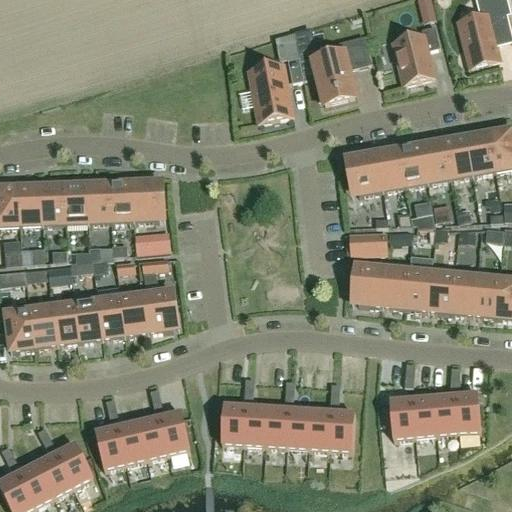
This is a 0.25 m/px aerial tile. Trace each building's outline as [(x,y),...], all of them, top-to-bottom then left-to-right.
[(506,0),(485,0),(475,2),(480,23),(459,28),(471,75),(500,68),(496,53),(511,48),(511,38),(508,21),(511,20),(506,0)] [(422,36),(423,42),(393,49),(404,92),(435,84),(428,57),(440,54),(435,33),(422,36)] [(288,66),(300,63),(299,60),(295,38),(276,44),(280,67),(288,66)] [(319,108),(324,106),(325,111),(355,104),(348,76),(371,71),(364,44),(349,47),(350,52),(341,54),(343,61),(314,68),(319,87),(314,88),(319,108)] [(304,87),(300,63),(288,66),(293,89),(304,87)] [(249,78),(259,130),(294,123),(284,72),(249,78)] [(511,175),(511,136),(490,140),(497,179),(511,175)] [(497,179),(490,140),(467,144),(474,183),(497,179)] [(474,183),(467,144),(444,148),(451,187),(474,183)] [(451,187),(444,148),(421,152),(428,191),(451,187)] [(428,191),(421,152),(398,156),(405,195),(428,191)] [(405,195),(398,156),(375,160),(382,199),(405,195)] [(375,160),(352,164),(359,203),(382,199),(375,160)] [(159,228),(158,189),(134,190),(136,229),(159,228)] [(134,190),(111,191),(113,230),(136,229),(134,190)] [(113,230),(111,191),(88,192),(89,231),(113,230)] [(89,231),(88,192),(64,193),(66,232),(89,231)] [(66,232),(64,193),(41,194),(43,233),(66,232)] [(43,233),(41,194),(18,195),(19,234),(43,233)] [(0,234),(19,234),(18,195),(0,195),(0,234)] [(488,206),(490,218),(501,216),(499,204),(488,206)] [(436,229),(450,226),(448,212),(434,214),(436,229)] [(456,218),(458,230),(470,228),(468,216),(456,218)] [(411,225),(410,220),(398,221),(400,233),(412,233),(411,225)] [(436,235),(433,220),(418,223),(411,225),(412,233),(417,232),(418,236),(436,235)] [(503,229),(503,221),(491,221),(491,229),(503,229)] [(388,225),(376,226),(376,234),(388,233),(388,225)] [(447,235),(437,235),(436,247),(446,247),(447,235)] [(504,237),(487,236),(486,248),(502,250),(504,237)] [(168,239),(170,255),(186,253),(184,237),(168,239)] [(458,249),(473,250),(474,240),(459,238),(458,249)] [(138,261),(155,260),(153,239),(136,241),(138,261)] [(389,250),(402,250),(401,239),(389,240),(389,250)] [(387,240),(361,241),(362,261),(388,260),(387,240)] [(126,251),(112,253),(113,264),(127,262),(126,251)] [(103,268),(102,253),(91,253),(91,258),(91,268),(95,268),(103,268)] [(35,270),(45,270),(44,255),(34,256),(35,270)] [(67,257),(53,257),(53,269),(68,267),(67,257)] [(91,268),(91,258),(77,258),(78,269),(79,269),(91,268)] [(22,272),(21,259),(5,260),(6,273),(22,272)] [(103,268),(95,268),(96,278),(96,279),(110,277),(109,267),(103,268)] [(167,267),(143,269),(144,279),(168,277),(167,267)] [(96,278),(95,268),(91,268),(79,269),(81,280),(96,278)] [(137,280),(135,269),(117,271),(118,282),(137,280)] [(382,314),(386,275),(362,273),(359,312),(382,314)] [(49,286),(48,275),(37,276),(38,287),(49,286)] [(50,292),(58,291),(56,275),(48,275),(49,286),(50,292)] [(405,316),(409,277),(386,275),(382,314),(405,316)] [(12,293),(27,291),(25,277),(10,279),(12,293)] [(428,319),(432,280),(409,277),(405,316),(428,319)] [(452,321),(455,282),(432,280),(428,319),(452,321)] [(475,323),(479,284),(455,282),(452,321),(475,323)] [(498,325),(502,286),(479,284),(475,323),(498,325)] [(511,287),(502,286),(498,325),(511,326),(511,287)] [(173,337),(168,299),(145,302),(150,340),(173,337)] [(150,340),(145,302),(122,305),(127,343),(150,340)] [(127,343),(122,305),(99,308),(104,347),(127,343)] [(99,308),(75,311),(81,350),(104,347),(99,308)] [(75,311),(52,314),(57,353),(81,350),(75,311)] [(57,353),(52,314),(29,317),(34,356),(57,353)] [(29,317),(6,320),(11,359),(34,356),(29,317)] [(406,372),(405,384),(413,385),(414,373),(406,372)] [(449,372),(448,384),(456,385),(458,374),(449,372)] [(405,384),(403,395),(411,397),(413,385),(405,384)] [(448,384),(446,395),(455,397),(456,385),(448,384)] [(244,388),(243,399),(251,400),(252,388),(244,388)] [(287,390),(286,402),(295,402),(295,391),(287,390)] [(327,393),(327,405),(335,405),(335,393),(327,393)] [(156,398),(148,399),(150,411),(158,409),(156,398)] [(243,399),(242,411),(251,411),(251,400),(243,399)] [(286,402),(286,413),(294,414),(295,402),(286,402)] [(457,444),(479,442),(476,404),(454,405),(457,444)] [(327,405),(326,416),(334,417),(335,405),(327,405)] [(436,446),(457,444),(454,405),(433,407),(436,446)] [(114,406),(106,407),(108,418),(116,417),(114,406)] [(414,448),(436,446),(433,407),(411,409),(414,448)] [(158,409),(150,411),(152,422),(160,421),(158,409)] [(393,449),(414,448),(411,409),(390,410),(393,449)] [(221,454),(242,455),(245,416),(223,415),(221,454)] [(242,455),(264,456),(266,417),(245,416),(242,455)] [(116,417),(108,418),(110,430),(118,429),(116,417)] [(264,456),(285,458),(288,419),(266,417),(264,456)] [(285,458),(307,459),(309,420),(288,419),(285,458)] [(307,459),(328,460),(331,422),(309,420),(307,459)] [(166,465),(187,460),(179,422),(158,427),(166,465)] [(328,460),(350,462),(352,423),(331,422),(328,460)] [(145,469),(166,465),(158,427),(136,431),(145,469)] [(123,474),(145,469),(136,431),(115,436),(123,474)] [(45,436),(37,439),(42,450),(49,447),(45,436)] [(102,478),(123,474),(115,436),(94,440),(102,478)] [(49,447),(42,450),(46,461),(54,458),(49,447)] [(11,454),(3,457),(7,468),(15,465),(11,454)] [(71,499),(90,489),(73,454),(53,464),(71,499)] [(52,509),(71,499),(53,464),(34,474),(52,509)] [(15,465),(7,468),(12,479),(19,475),(15,465)] [(29,511),(45,511),(52,509),(34,474),(15,484),(29,511)] [(0,502),(5,511),(29,511),(15,484),(0,491),(0,502)]
